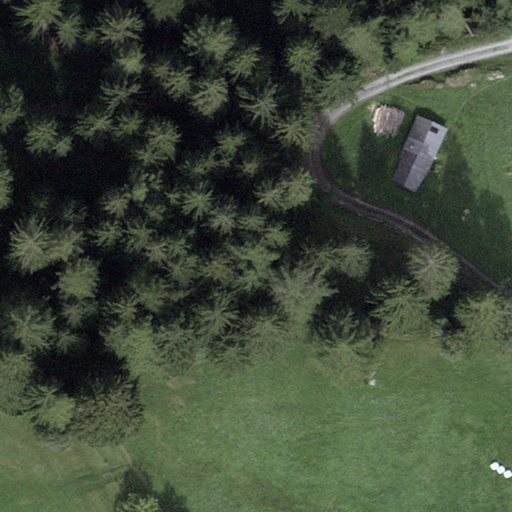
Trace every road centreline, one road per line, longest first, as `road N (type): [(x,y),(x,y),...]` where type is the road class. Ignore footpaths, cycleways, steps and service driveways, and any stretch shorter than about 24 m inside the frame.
road 1 (track): [(511,44),(385,83),(333,110),(310,145),(314,170),(340,196),(451,253),(511,309)]
road 2 (track): [(55,108),(239,153),(310,145)]
